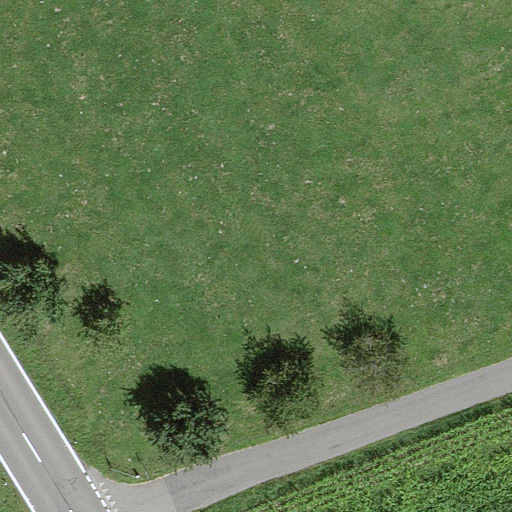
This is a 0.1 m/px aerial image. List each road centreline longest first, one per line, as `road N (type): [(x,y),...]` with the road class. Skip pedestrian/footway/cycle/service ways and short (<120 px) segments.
road 1 (unclassified): [(140,511),(511,371)]
road 2 (secondary): [(72,511),(0,394)]
